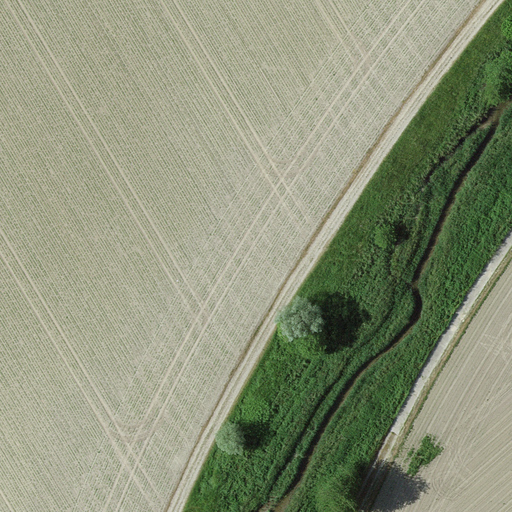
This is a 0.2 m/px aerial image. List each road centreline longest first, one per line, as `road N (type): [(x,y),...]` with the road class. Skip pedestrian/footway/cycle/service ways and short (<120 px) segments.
road 1 (track): [(180,511),(347,212),(505,0)]
road 2 (track): [(511,247),(393,437),(359,511)]
